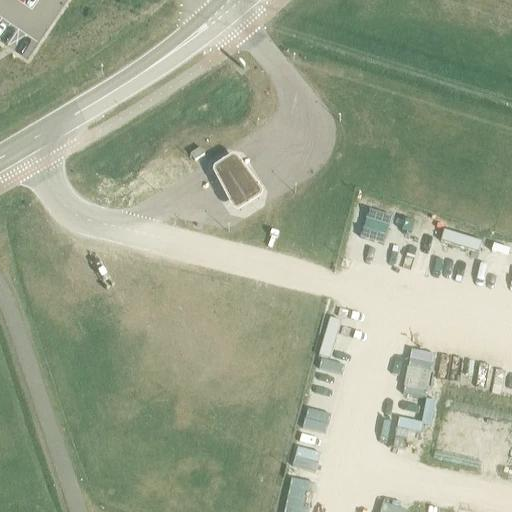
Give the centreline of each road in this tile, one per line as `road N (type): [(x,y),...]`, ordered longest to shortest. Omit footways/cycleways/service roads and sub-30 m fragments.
road 1 (unclassified): [(221,12),(123,86),(27,143)]
road 2 (unclassified): [(27,143),(57,199),(89,221),(171,243)]
